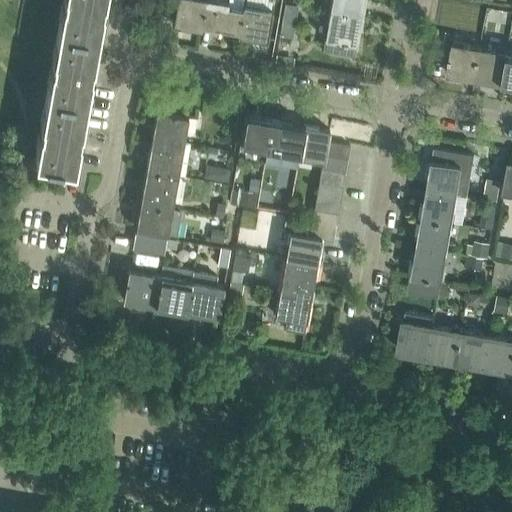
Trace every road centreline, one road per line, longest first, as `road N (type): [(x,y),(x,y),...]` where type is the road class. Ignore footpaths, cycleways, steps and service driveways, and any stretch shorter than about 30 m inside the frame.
road 1 (residential): [(66,342),(88,209),(108,186),(132,58)]
road 2 (residential): [(66,342),(86,354),(210,378),(254,373),(346,389)]
road 3 (residential): [(346,389),(402,108)]
road 4 (residential): [(132,58),(402,108)]
road 5 (residential): [(346,389),(385,397),(407,412),(511,430)]
